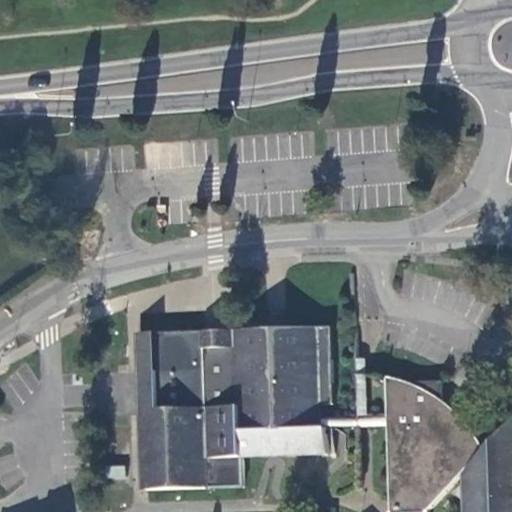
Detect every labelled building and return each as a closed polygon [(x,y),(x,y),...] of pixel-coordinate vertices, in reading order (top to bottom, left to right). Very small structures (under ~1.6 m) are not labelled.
[(201,346),(200,330),(153,331),(154,369),(140,370),(144,489),(206,487),(241,485),(239,455),(328,450),(327,425),(316,426),(316,415),(315,402),(333,402),(330,324),(229,328),(230,344),(201,346)] [(229,328),(200,330),(201,346),(230,344),(229,328)] [(153,331),(136,332),(138,370),(140,370),(154,369),(153,331)] [(385,413),(365,413),(363,356),(355,356),(357,413),(316,415),(316,426),(327,425),(386,423),(385,413)] [(385,413),(386,423),(387,511),(511,511),(511,416),(483,446),(474,433),(462,417),(442,399),(440,379),(405,380),(384,374),(385,413)]
